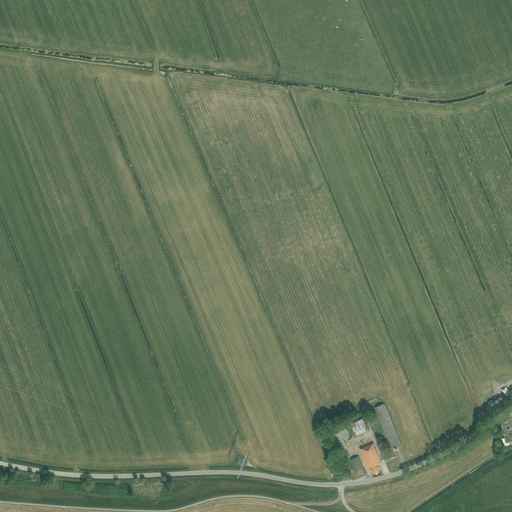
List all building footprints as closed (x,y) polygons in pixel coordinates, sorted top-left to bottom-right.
[(401,445),(384,404),(375,407),(392,449),(401,445)] [(366,426),(363,419),(351,424),(356,436),(368,430),(366,426)] [(347,439),(348,437),(349,435),(348,432),(347,430),(345,429),(343,428),(340,428),(338,428),(336,429),(335,431),(334,433),(334,436),(334,438),(335,440),(337,441),(339,442),(342,443),(344,442),(346,441),(347,439)] [(372,474),(381,470),(378,464),(381,463),(373,444),(360,449),(368,469),(369,468),(372,474)] [(363,467),(358,457),(350,460),(355,471),(363,467)]
